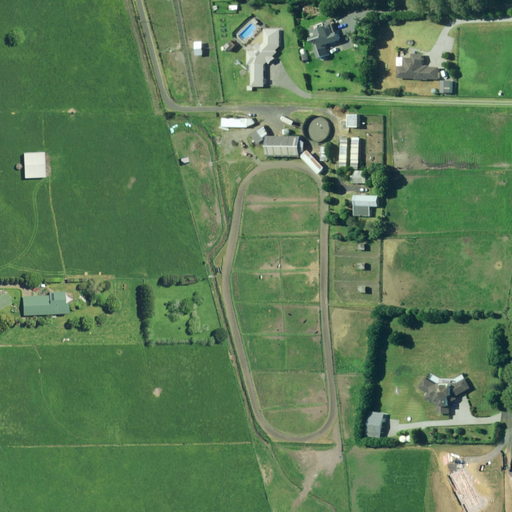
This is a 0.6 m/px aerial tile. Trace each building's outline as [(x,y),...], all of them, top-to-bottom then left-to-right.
[(340,39),(344,38),(341,31),(340,31),(335,19),(313,27),(319,43),(318,43),(319,47),(317,47),(318,50),(321,56),(321,58),(331,54),(332,54),(329,44),(340,39)] [(277,50),(281,46),(281,28),(265,28),(266,41),(263,44),(261,42),(255,47),(258,50),(249,50),(250,64),(254,64),(254,86),(267,86),(267,68),(267,64),(269,61),(272,63),(277,57),(275,55),(279,51),(277,50)] [(426,65),(426,54),(426,53),(414,53),(414,57),(407,56),(406,65),(400,65),(400,77),(418,77),(418,78),(431,79),(431,78),(442,78),(442,68),(442,66),(431,66),(431,65),(426,65)] [(453,82),(443,81),(443,93),(453,93),(453,82)] [(362,116),(351,115),(350,127),(362,128),(362,116)] [(270,134),(266,127),(254,135),(260,144),(266,140),(264,138),(270,134)] [(303,142),(304,137),(270,136),(270,155),(303,156),(303,154),(304,154),(305,153),(306,152),(306,151),(307,151),(307,150),(307,149),(308,147),(307,146),(307,145),(307,144),(306,144),(305,143),(304,142),(303,142)] [(362,138),(355,138),(354,169),(361,169),(362,138)] [(351,139),(344,139),(342,167),(349,168),(351,139)] [(327,168),(311,150),(303,156),(320,174),(327,168)] [(45,178),(44,153),(24,154),(25,178),(45,178)] [(368,171),(354,171),(354,183),(368,183),(368,171)] [(357,194),(357,214),(357,215),(373,216),(374,206),(382,206),(382,195),(357,194)] [(0,309),(12,304),(6,292),(0,294),(0,309)] [(65,304),(65,293),(49,294),(49,296),(23,297),(24,316),(69,314),(69,304),(65,304)] [(459,397),(474,388),(468,378),(457,385),(456,383),(440,383),(439,384),(427,377),(421,387),(431,393),(428,398),(440,405),(440,413),(453,413),(453,403),(460,399),(459,397)] [(384,438),(387,413),(372,411),(371,412),(372,412),(369,436),(384,438)]
